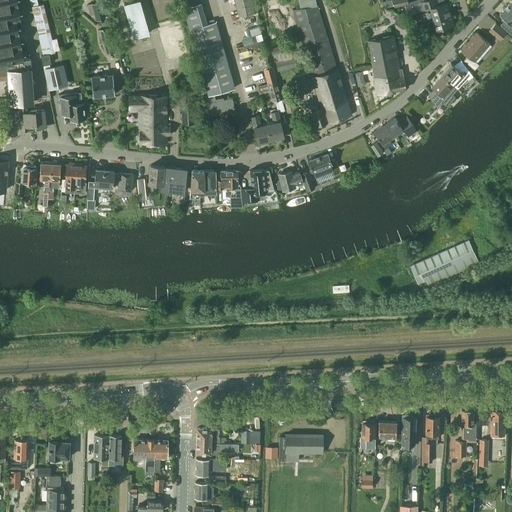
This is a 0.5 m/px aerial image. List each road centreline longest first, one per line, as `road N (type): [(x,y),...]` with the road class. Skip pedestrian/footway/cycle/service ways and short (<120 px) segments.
road 1 (tertiary): [(0,148),(278,158),(363,128),(405,97),(493,0)]
road 2 (tertiary): [(178,399),(210,385),(511,371)]
